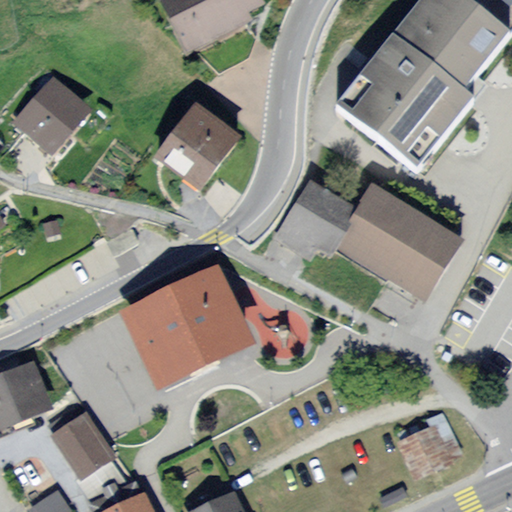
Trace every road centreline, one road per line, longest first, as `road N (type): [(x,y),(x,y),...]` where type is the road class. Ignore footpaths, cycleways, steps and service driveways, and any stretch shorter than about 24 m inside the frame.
road 1 (residential): [(511,449),(418,356),(212,241)]
road 2 (tertiary): [(212,241),(248,212),(274,176),(291,41),(311,0)]
road 3 (tertiary): [(0,347),(212,241)]
